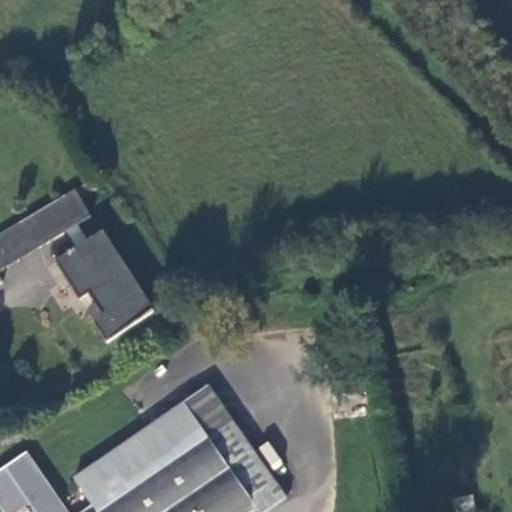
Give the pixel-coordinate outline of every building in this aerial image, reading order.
[(0,234),(0,271),(91,216),(75,190),(0,234)] [(133,245),(144,238),(134,223),(123,232),(133,245)] [(101,233),(55,265),(80,303),(89,299),(94,307),(89,310),(88,312),(87,314),(88,316),(105,343),(152,312),(101,233)] [(270,511),(288,499),(209,385),(183,404),(149,427),(75,478),(79,485),(92,506),(83,511),(253,511),(256,511),(270,511)] [(257,450),(274,470),(283,462),(267,442),(257,450)] [(0,471),(0,508),(2,511),(19,511),(21,511),(25,508),(27,511),(66,511),(57,498),(27,453),(0,471)]
